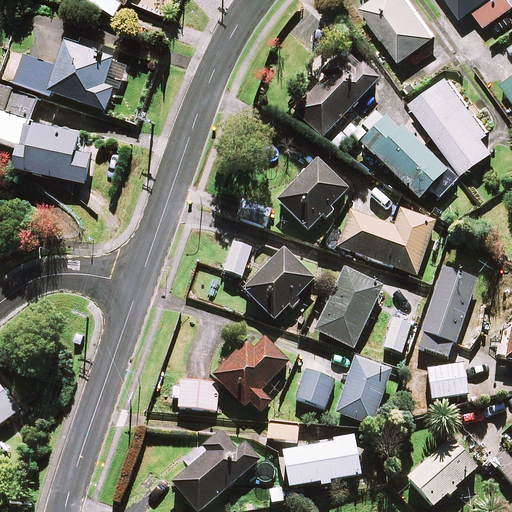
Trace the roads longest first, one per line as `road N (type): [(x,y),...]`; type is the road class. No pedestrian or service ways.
road 1 (residential): [(135,291),(212,75),(253,0)]
road 2 (residential): [(63,511),(135,291)]
road 3 (residential): [(0,299),(33,278),(68,273),(135,291)]
